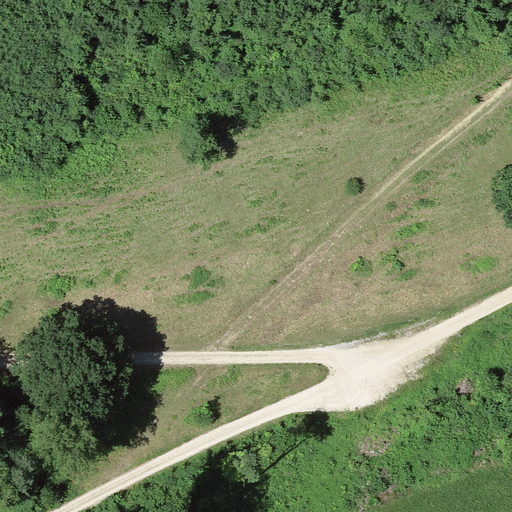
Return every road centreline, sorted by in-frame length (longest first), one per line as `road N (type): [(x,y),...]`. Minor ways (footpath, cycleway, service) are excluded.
road 1 (track): [(511,88),(270,289),(135,473)]
road 2 (track): [(511,296),(413,351),(0,362)]
road 3 (unclassified): [(62,511),(271,409),(413,351)]
